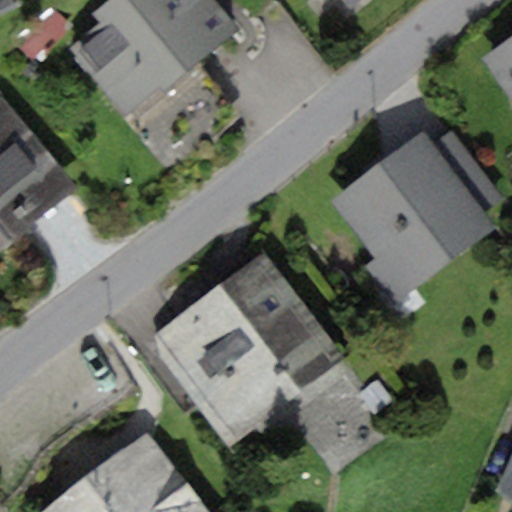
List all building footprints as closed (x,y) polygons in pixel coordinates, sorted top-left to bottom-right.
[(109,36),(78,61),(128,126),(239,40),(207,0),(118,0),(95,18),(109,36)] [(332,0),(352,23),(379,0),(332,0)] [(511,52),(483,72),(511,113),(511,52)] [(3,107),(0,109),(0,258),(75,203),(3,107)] [(426,140),(326,209),(391,303),(491,234),(426,140)] [(263,262),(150,345),(228,451),(341,368),(263,262)] [(193,511),(149,449),(59,511),(193,511)] [(511,474),(501,491),(511,500),(511,474)]
